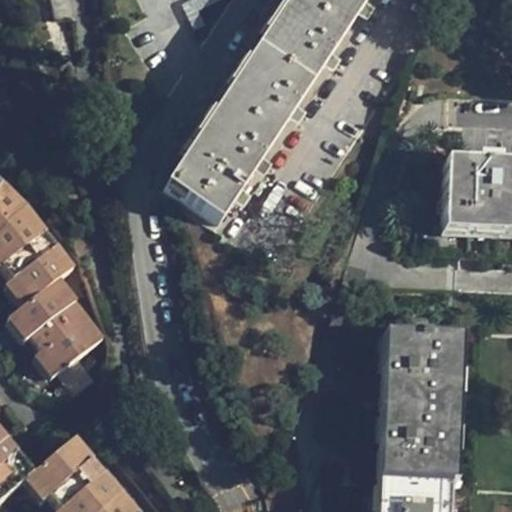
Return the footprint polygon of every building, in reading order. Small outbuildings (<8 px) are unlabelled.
[(52,0),(53,21),(70,21),(68,0),(52,0)] [(288,0),(161,194),(215,231),(366,0),(288,0)] [(439,228),(460,229),(483,231),(511,231),(511,169),(443,166),(439,228)] [(0,235),(17,215),(0,202),(0,235)] [(0,235),(0,278),(12,291),(6,297),(23,316),(58,285),(69,275),(17,215),(0,235)] [(481,260),(483,231),(460,229),(459,258),(481,260)] [(0,290),(6,297),(12,291),(0,278),(0,290)] [(81,357),(105,335),(101,333),(58,285),(23,316),(11,326),(29,347),(35,342),(69,382),(88,365),(81,357)] [(444,511),(446,491),(454,340),(388,337),(378,511),(444,511)] [(31,483),(0,447),(0,509),(23,490),(31,483)] [(31,483),(23,490),(40,510),(47,504),(53,511),(107,511),(119,502),(72,447),(31,483)] [(107,511),(127,511),(119,502),(107,511)]
